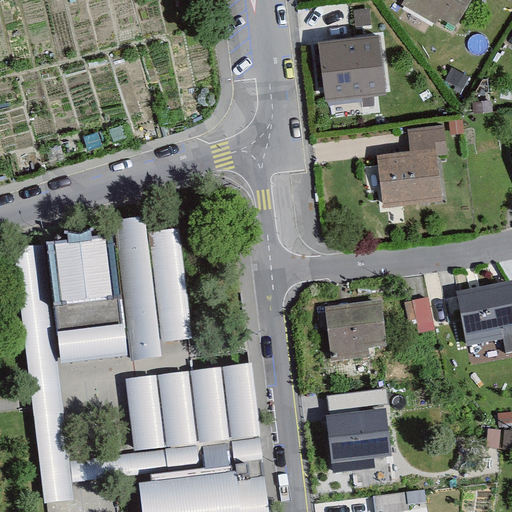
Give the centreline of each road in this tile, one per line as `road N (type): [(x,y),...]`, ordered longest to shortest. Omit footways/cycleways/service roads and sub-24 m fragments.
road 1 (residential): [(0,222),(262,144)]
road 2 (residential): [(273,277),(511,247)]
road 3 (residential): [(299,511),(273,277)]
road 4 (residential): [(262,144),(272,113),(260,0)]
road 5 (residential): [(273,277),(262,144)]
